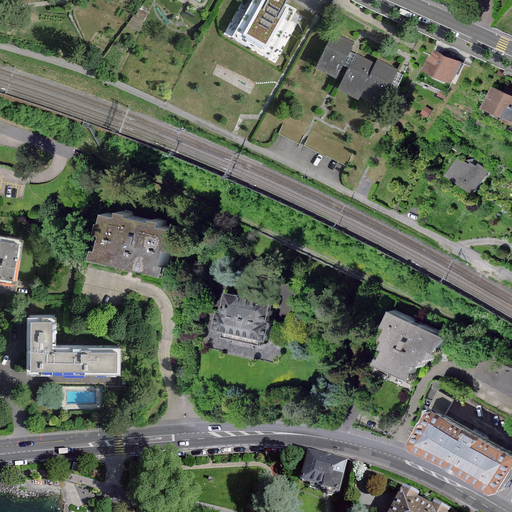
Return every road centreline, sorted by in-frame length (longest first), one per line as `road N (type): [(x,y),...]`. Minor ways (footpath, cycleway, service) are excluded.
road 1 (residential): [(0,45),(199,117),(374,195),(511,271)]
road 2 (primary): [(0,451),(305,435),(403,459),(504,511)]
road 3 (unknown): [(399,445),(436,373),(464,376),(511,408)]
